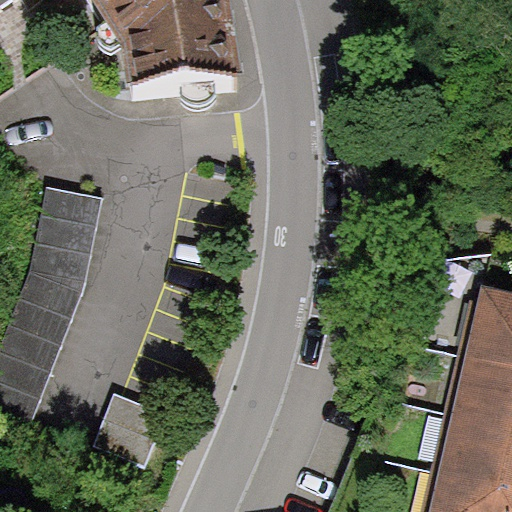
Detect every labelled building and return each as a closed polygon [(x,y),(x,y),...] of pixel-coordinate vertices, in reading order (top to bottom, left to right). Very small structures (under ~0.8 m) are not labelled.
[(0,0),(0,4),(5,0),(95,0),(123,40),(128,82),(241,72),(230,0),(0,0)] [(104,198),(48,187),(31,269),(0,349),(0,413),(31,425),(86,283),(104,198)] [(511,292),(482,286),(467,353),(511,363),(511,292)] [(511,363),(467,353),(453,415),(511,429),(511,363)] [(165,414),(115,394),(95,444),(145,464),(165,414)] [(511,429),(453,415),(439,473),(511,490),(511,429)] [(511,511),(511,490),(439,473),(430,511),(511,511)]
